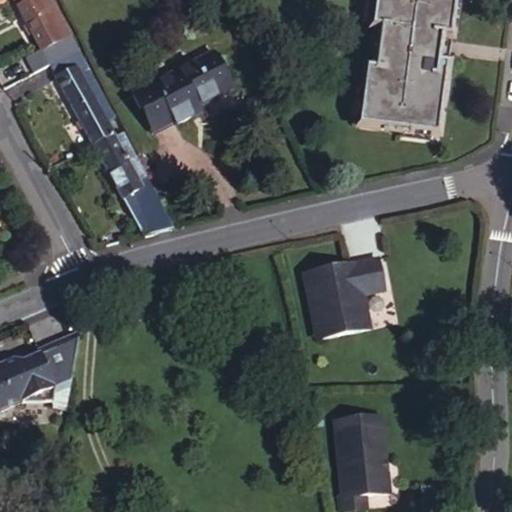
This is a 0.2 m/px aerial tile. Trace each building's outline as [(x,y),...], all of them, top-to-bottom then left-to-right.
[(14,0),(40,48),(41,50),(70,34),(52,0),(14,0)] [(442,61),(434,60),(427,59),(430,33),(438,34),(446,35),(450,0),(369,0),(367,25),(376,26),(371,65),(361,65),(353,123),(433,133),(442,61)] [(427,59),(434,60),(438,34),(430,33),(427,59)] [(31,73),(48,63),(75,49),(77,48),(70,34),(41,50),(40,48),(23,58),(31,73)] [(438,34),(434,60),(442,61),(446,35),(438,34)] [(48,63),(93,146),(112,137),(104,120),(112,116),(75,49),(48,63)] [(215,58),(199,66),(201,72),(219,64),(215,58)] [(164,98),(178,125),(184,122),(179,112),(194,104),(198,112),(234,94),(219,64),(201,72),(199,66),(135,98),(140,110),(164,98)] [(140,110),(155,136),(178,125),(164,98),(140,110)] [(179,112),(184,122),(199,115),(198,112),(194,104),(179,112)] [(93,146),(142,236),(172,228),(124,132),(112,137),(93,146)] [(383,259),(312,274),(318,311),(324,310),(329,339),(374,331),(368,296),(388,292),(383,259)] [(318,311),(323,341),(329,339),(324,310),(318,311)] [(0,364),(0,410),(55,394),(51,382),(78,374),(68,344),(0,364)] [(386,462),(384,417),(337,421),(340,498),(388,495),(387,471),(383,468),(383,462),(386,462)] [(340,498),(337,498),(338,511),(364,510),(364,496),(340,498)]
